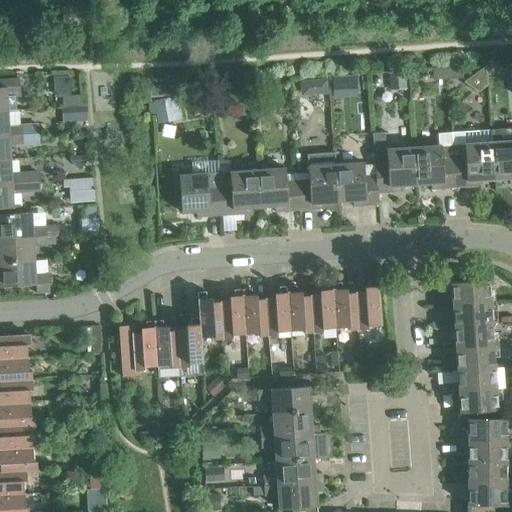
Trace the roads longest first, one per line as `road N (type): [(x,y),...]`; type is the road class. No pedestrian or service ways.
road 1 (residential): [(404,245),(178,261),(73,306),(0,313)]
road 2 (residential): [(418,403),(381,407),(381,489),(425,492)]
road 3 (residential): [(418,403),(404,245)]
